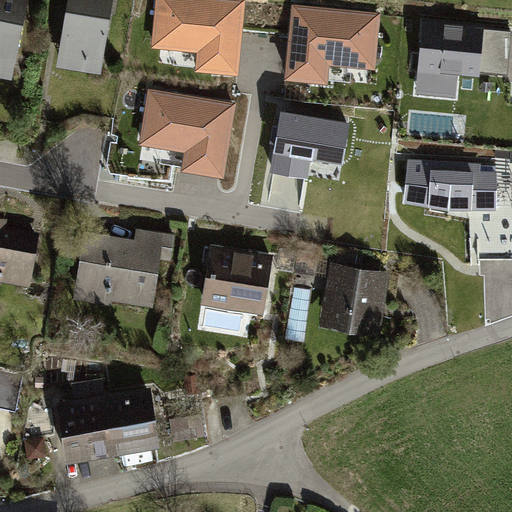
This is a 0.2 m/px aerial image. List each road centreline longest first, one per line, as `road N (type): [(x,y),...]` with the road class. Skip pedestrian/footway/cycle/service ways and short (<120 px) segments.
road 1 (residential): [(14,511),(278,445),(315,412),(511,332)]
road 2 (residential): [(0,170),(301,222)]
